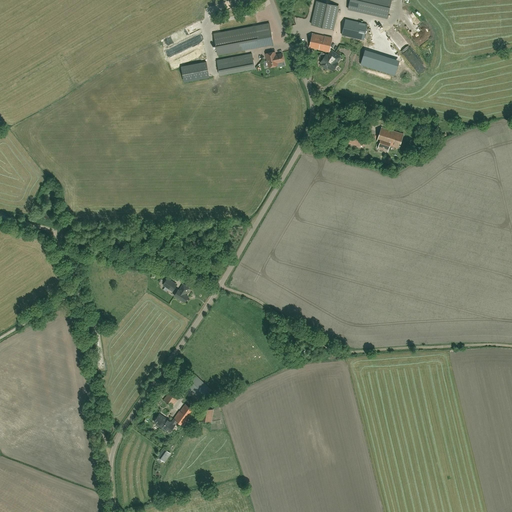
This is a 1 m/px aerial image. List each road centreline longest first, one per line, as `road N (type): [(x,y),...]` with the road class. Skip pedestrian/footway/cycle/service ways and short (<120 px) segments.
road 1 (unclassified): [(113,511),(110,460),(121,432),(218,288),(309,126),(310,91),(270,0)]
road 2 (track): [(511,346),(337,352),(219,285)]
road 3 (track): [(52,232),(218,288)]
road 4 (track): [(110,460),(79,290)]
